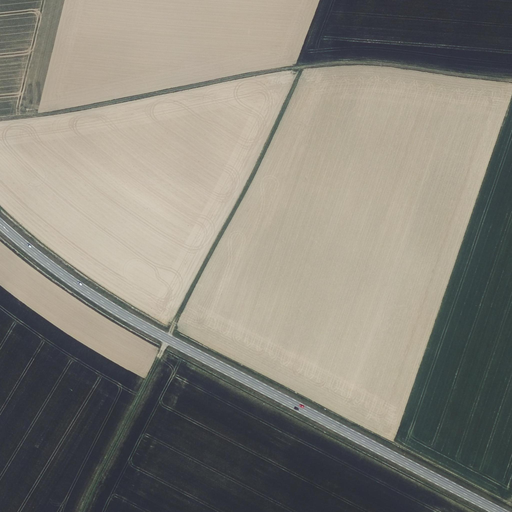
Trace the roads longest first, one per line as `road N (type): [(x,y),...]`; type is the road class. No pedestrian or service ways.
road 1 (tertiary): [(0,223),(143,326),(499,511)]
road 2 (track): [(302,66),(81,511)]
road 3 (track): [(302,66),(0,119)]
road 4 (track): [(511,79),(366,62),(302,66)]
